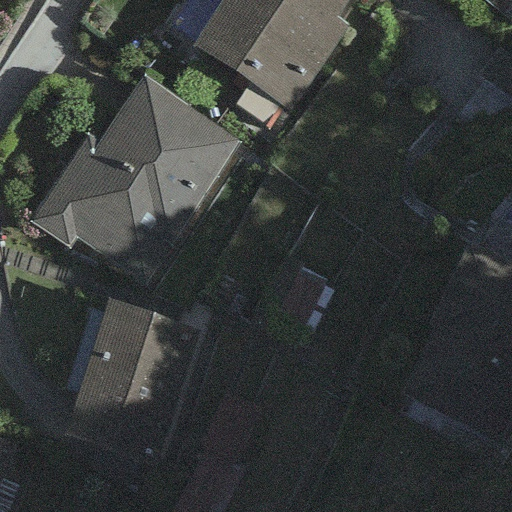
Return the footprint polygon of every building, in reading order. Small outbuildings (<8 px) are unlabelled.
[(349,0),(223,0),(192,47),(290,112),(347,25),(337,18),(349,0)] [(511,0),(484,0),(511,22),(511,0)] [(87,138),(28,222),(69,249),(76,239),(145,288),(240,142),(144,76),(97,146),(87,138)] [(503,450),(511,430),(511,274),(466,253),(398,402),(503,450)] [(198,326),(108,299),(67,438),(156,465),(198,326)] [(0,468),(11,441),(0,436),(0,468)]
